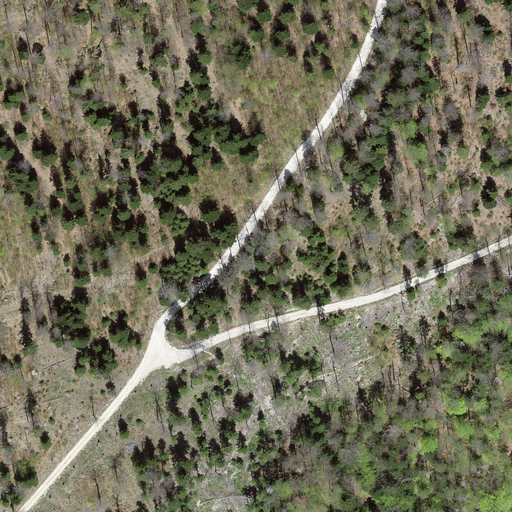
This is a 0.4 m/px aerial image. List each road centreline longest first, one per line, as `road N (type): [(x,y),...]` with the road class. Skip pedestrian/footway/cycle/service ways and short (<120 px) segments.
road 1 (track): [(383,0),(355,73),(317,135),(230,254),(159,326),(159,350),(190,352),(254,325),(406,286),(511,239)]
road 2 (track): [(0,310),(115,276),(280,185)]
road 3 (track): [(20,511),(159,350)]
